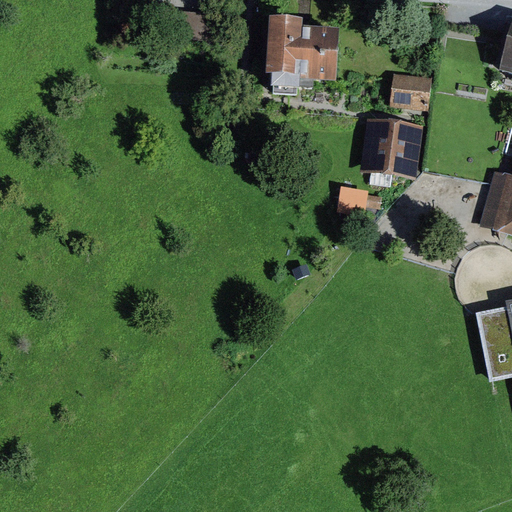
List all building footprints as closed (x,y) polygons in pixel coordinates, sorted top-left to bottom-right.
[(209,34),(163,31),(161,58),(207,62),(209,34)] [(492,95),(511,100),(511,33),(509,32),(492,95)] [(334,51),(265,46),(261,104),(330,110),(334,51)] [(423,132),(426,100),(388,95),(385,127),(423,132)] [(417,145),(361,140),(356,197),(412,201),(417,145)] [(511,259),(511,179),(507,196),(489,191),(473,249),(511,259)] [(511,299),(479,305),(493,379),(511,375),(511,299)]
